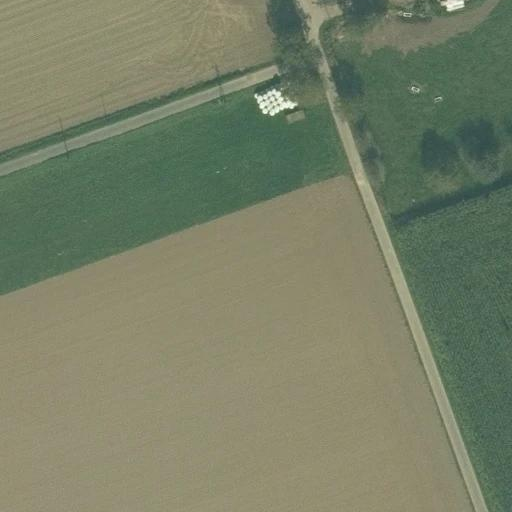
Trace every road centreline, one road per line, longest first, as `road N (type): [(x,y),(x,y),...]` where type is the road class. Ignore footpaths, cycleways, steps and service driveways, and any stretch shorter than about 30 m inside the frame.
road 1 (unclassified): [(480,511),(318,55)]
road 2 (unclassified): [(0,169),(318,55)]
